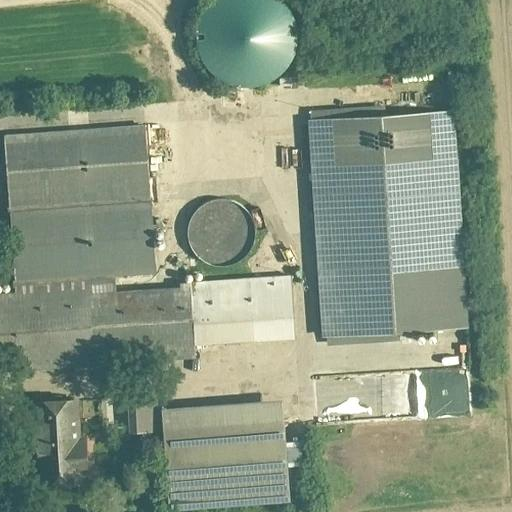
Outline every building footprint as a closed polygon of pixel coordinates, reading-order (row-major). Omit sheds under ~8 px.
[(313,125),(325,344),(465,337),(453,118),(313,125)] [(0,297),(0,376),(188,365),(187,343),(287,337),(284,281),(150,289),(141,132),(0,140),(10,297),(0,297)] [(186,261),(198,272),(217,279),(242,274),(257,259),(264,237),(258,214),(244,200),(223,194),(198,200),(184,215),(178,237),(186,261)] [(78,480),(89,479),(87,443),(76,444),(73,401),(21,404),(26,491),(78,488),(78,480)] [(151,413),(157,511),(199,511),(285,506),(278,404),(151,413)]
